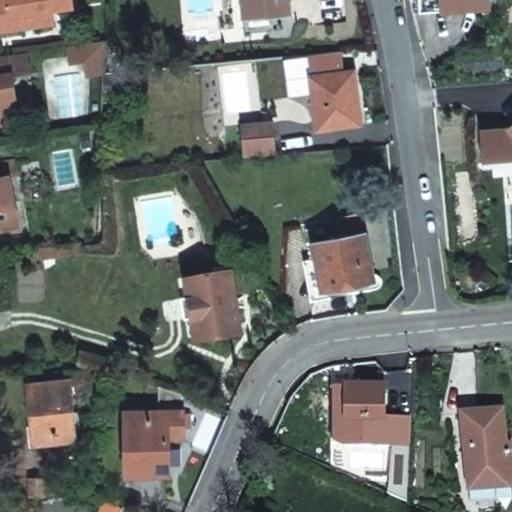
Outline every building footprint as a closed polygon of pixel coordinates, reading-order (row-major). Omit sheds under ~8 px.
[(70,0),(8,0),(9,2),(0,3),(0,31),(45,24),(44,10),(71,6),(70,0)] [(244,0),(246,12),(273,9),(273,16),(290,14),(289,0),(244,0)] [(419,0),(420,11),(489,8),(488,0),(419,0)] [(273,9),(246,12),(247,19),(273,16),(273,9)] [(339,72),(336,51),(316,53),(319,75),(310,76),(316,125),(343,122),(343,128),(361,125),(354,70),(339,72)] [(0,121),(18,119),(11,74),(28,71),(25,52),(0,56),(0,121)] [(316,53),(307,54),(310,76),(319,75),(316,53)] [(277,136),(276,122),(244,125),(245,138),(277,136)] [(317,131),(343,128),(343,122),(316,125),(317,131)] [(277,136),(245,138),(246,156),(278,153),(277,136)] [(0,229),(17,227),(12,194),(22,192),(16,160),(0,162),(0,229)] [(314,242),(322,291),(373,283),(366,233),(359,234),(356,215),(337,218),(340,237),(314,242)] [(82,253),(81,241),(39,248),(41,259),(82,253)] [(240,331),(231,271),(187,278),(190,299),(182,300),(186,320),(193,319),(196,338),(240,331)] [(28,385),(34,444),(74,440),(69,392),(91,389),(89,369),(67,371),(68,381),(28,385)] [(346,387),(347,420),(385,419),(384,386),(346,387)] [(160,412),(126,413),(128,476),(170,474),(169,437),(185,436),(184,396),(159,387),(160,412)] [(461,415),(467,472),(475,471),(477,491),(511,487),(511,451),(507,452),(503,410),(461,415)] [(475,471),(467,472),(469,492),(477,491),(475,471)] [(52,478),(43,479),(44,495),(53,494),(52,478)] [(44,495),(43,479),(28,479),(29,496),(44,495)] [(122,511),(124,508),(107,501),(104,509),(111,511),(122,511)]
